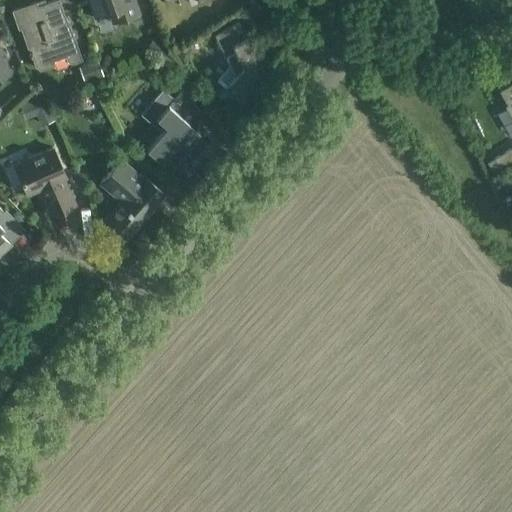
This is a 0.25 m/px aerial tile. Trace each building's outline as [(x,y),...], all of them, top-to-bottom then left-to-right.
[(64,12),(59,0),(52,0),(38,5),(36,1),(12,10),(18,29),(21,28),(31,57),(32,57),(35,67),(37,66),(40,69),(53,64),(53,60),(66,56),(67,60),(72,63),(82,59),(74,36),(70,25),(69,25),(64,12)] [(140,13),(135,0),(88,0),(95,18),(109,13),(113,23),(140,13)] [(231,65),(218,80),(244,102),(271,71),(266,67),(270,62),(256,33),(247,37),(239,21),(216,34),(231,65)] [(156,55),(164,44),(155,37),(147,49),(156,55)] [(182,63),(188,59),(190,51),(187,45),(175,52),(178,56),(182,63)] [(0,78),(12,71),(4,58),(6,57),(0,47),(0,78)] [(159,61),(171,71),(178,62),(166,53),(159,61)] [(103,75),(98,60),(83,65),(88,81),(103,75)] [(200,110),(184,87),(174,98),(162,89),(140,114),(161,132),(147,149),(162,162),(166,157),(174,164),(182,155),(189,162),(206,143),(186,126),(200,110)] [(43,97),(28,103),(33,115),(36,114),(41,125),(54,120),(43,97)] [(66,176),(53,147),(15,164),(28,194),(39,189),(51,215),(76,204),(64,177),(66,176)] [(511,148),(495,158),(502,169),(511,163),(511,148)] [(142,178),(121,159),(101,182),(122,200),(106,219),(127,238),(164,194),(143,176),(142,178)] [(511,171),(498,179),(502,187),(511,181),(511,171)] [(0,230),(12,219),(0,206),(0,254),(11,243),(0,231),(0,230)]
